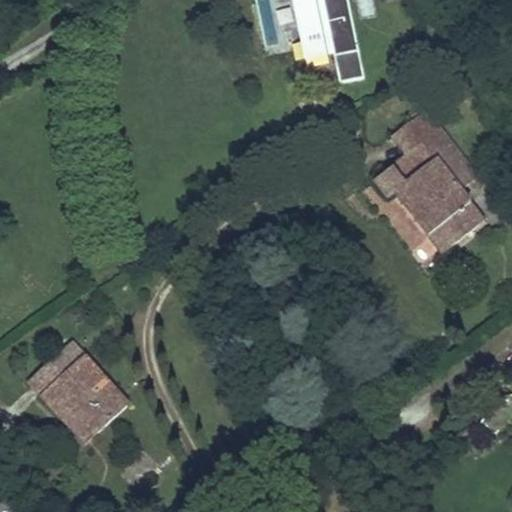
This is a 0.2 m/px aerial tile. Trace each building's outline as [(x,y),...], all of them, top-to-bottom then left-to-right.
[(340,84),(364,79),(347,0),(293,0),(303,49),(325,44),(324,40),(330,39),(340,84)] [(325,44),(303,49),(306,62),(327,58),(325,44)] [(396,194),(443,254),(484,222),(459,190),(477,176),(426,110),(400,130),(415,150),(408,156),(375,182),(389,199),(396,194)] [(415,150),(400,130),(392,136),(408,156),(415,150)] [(93,438),(128,407),(71,344),(30,382),(65,421),(72,414),(93,438)] [(511,396),(494,399),(495,406),(487,407),(488,414),(483,420),(481,424),(496,436),(511,414),(511,396)] [(65,421),(86,444),(93,438),(72,414),(65,421)]
